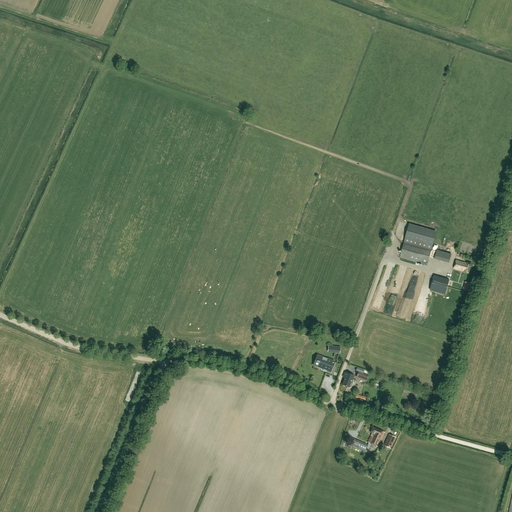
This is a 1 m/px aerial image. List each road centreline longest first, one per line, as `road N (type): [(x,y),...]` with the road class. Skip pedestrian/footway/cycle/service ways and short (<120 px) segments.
road 1 (unclassified): [(439,436),(229,365),(84,349),(0,314)]
road 2 (track): [(243,121),(410,184),(385,259)]
